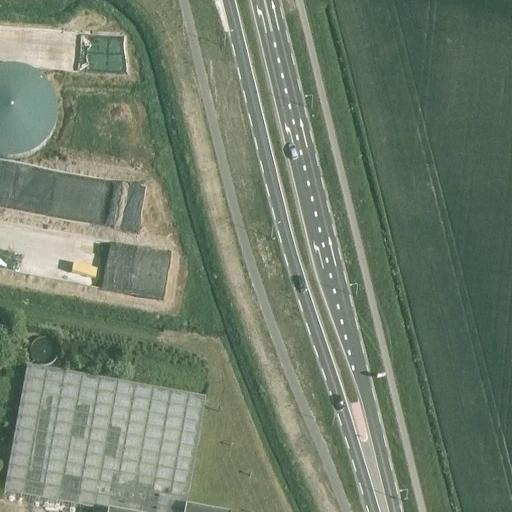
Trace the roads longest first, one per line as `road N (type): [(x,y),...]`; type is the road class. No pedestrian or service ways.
road 1 (primary): [(228,0),(281,224),(373,511)]
road 2 (primary): [(396,511),(271,0)]
